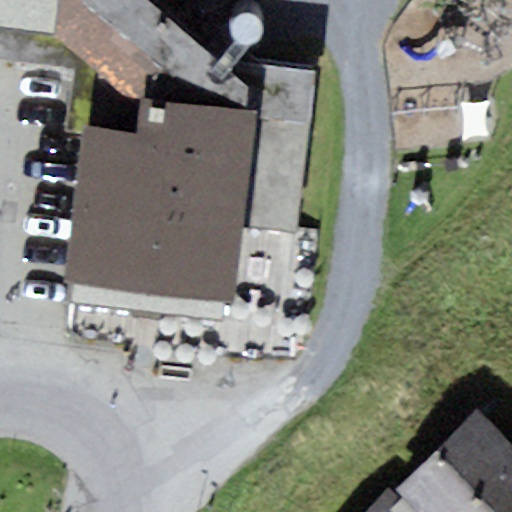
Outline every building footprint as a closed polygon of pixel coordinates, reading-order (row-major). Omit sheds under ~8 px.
[(0,0),(0,26),(53,34),(57,0),(0,0)] [(238,73),(151,0),(57,0),(53,34),(130,98),(140,98),(256,112),(242,225),(297,233),(317,74),(241,62),(238,73)] [(256,112),(140,98),(136,132),(83,126),(64,277),(75,279),(72,299),(220,317),(223,299),(232,300),(242,225),(256,112)] [(511,511),(511,448),(475,410),(394,488),(417,511),(511,511)] [(417,511),(394,488),(391,485),(362,511),(417,511)]
